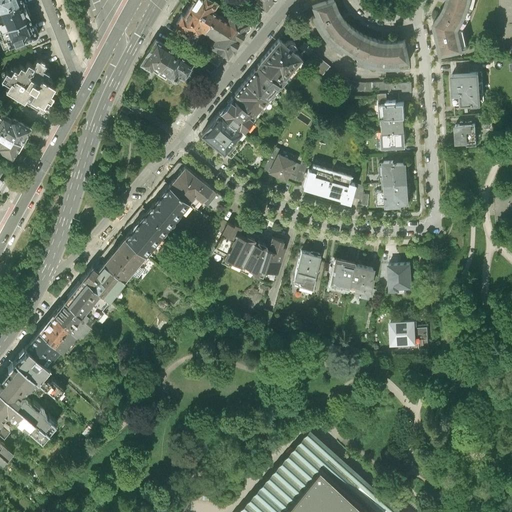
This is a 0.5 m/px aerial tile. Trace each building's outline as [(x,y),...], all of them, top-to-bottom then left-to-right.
[(0,26),(0,28),(1,28),(28,17),(29,16),(23,3),(22,2),(20,0),(18,0),(0,7),(0,26)] [(193,0),(189,8),(209,21),(216,12),(212,10),(217,2),(213,0),(193,0)] [(250,0),(264,11),(273,0),(272,0),(250,0)] [(411,61),(404,40),(393,41),(384,41),(382,41),(379,40),(365,37),(354,29),(344,21),(343,19),(342,18),(337,9),(333,0),(332,0),(313,7),(319,21),(324,29),(330,36),(337,43),(345,49),(354,55),(361,58),(373,62),(382,64),(393,64),(403,64),(411,61)] [(463,49),(458,28),(463,20),(467,12),(470,4),(470,0),(446,0),(446,1),(446,3),(445,5),(440,13),(433,23),(437,32),(441,53),(463,49)] [(204,30),(209,21),(189,8),(184,16),(181,15),(176,24),(190,32),(187,37),(192,41),(200,28),(204,30)] [(216,12),(209,21),(239,39),(244,30),(248,30),(251,25),(247,23),(248,22),(231,11),(226,19),(216,12)] [(32,27),(28,17),(1,28),(5,38),(8,46),(20,41),(23,42),(35,37),(36,35),(38,34),(35,26),(32,27)] [(233,48),(239,39),(209,21),(204,30),(215,37),(210,45),(227,56),(232,48),(233,48)] [(140,63),(156,73),(171,49),(155,39),(140,63)] [(278,40),(257,66),(279,84),(284,78),(283,77),(299,57),(293,52),(295,50),(295,48),(295,47),(295,45),(294,44),(293,43),(292,42),(291,42),(289,42),(288,42),(286,43),(285,45),(278,40)] [(307,56),(310,52),(312,50),(304,43),(299,49),(307,56)] [(177,75),(178,74),(182,77),(191,62),(171,49),(156,73),(165,78),(167,75),(171,77),(171,78),(173,79),(176,79),(178,76),(177,75)] [(372,94),(372,88),(371,83),(360,84),(348,81),(338,75),(328,67),(322,62),(310,52),(307,56),(302,61),(347,98),(348,95),(354,96),(362,97),(368,97),(373,96),(373,94),(372,94)] [(5,89),(23,100),(25,96),(35,102),(36,100),(44,105),(48,99),(49,99),(52,94),(49,92),(53,85),(49,83),(51,79),(47,76),(49,73),(42,70),(45,65),(36,59),(33,65),(27,62),(24,68),(20,65),(17,70),(13,68),(10,74),(5,71),(0,79),(8,84),(5,89)] [(452,63),(452,75),(470,75),(470,62),(452,63)] [(281,86),(279,84),(257,66),(244,81),(266,100),(270,103),(281,90),(279,88),(281,86)] [(470,75),(452,75),(453,96),(461,95),(461,106),(481,105),(480,74),(470,75)] [(260,107),(266,100),(244,81),(234,93),(235,94),(232,97),(254,115),(255,117),(262,109),(260,107)] [(385,82),(371,83),(372,88),(377,88),(377,94),(378,94),(392,93),(399,93),(411,92),(410,83),(385,84),(385,82)] [(392,93),(378,94),(379,103),(386,103),(386,100),(396,100),(399,99),(399,93),(392,93)] [(240,131),(254,115),(232,97),(231,97),(218,113),(240,131)] [(380,118),(381,118),(404,116),(404,102),(396,102),(396,100),(386,100),(386,103),(379,103),(378,103),(380,118)] [(121,109),(114,120),(120,124),(127,113),(121,109)] [(0,129),(22,142),(31,128),(13,117),(10,118),(1,113),(0,114),(0,129)] [(234,139),(240,131),(218,113),(200,134),(223,152),(234,139)] [(405,116),(404,116),(381,118),(382,132),(403,131),(403,122),(405,122),(405,116)] [(476,143),(475,125),(455,126),(456,144),(476,143)] [(0,149),(13,157),(22,142),(0,129),(0,149)] [(404,145),(403,131),(382,132),(382,139),(377,140),(377,147),(380,147),(392,146),(397,146),(397,145),(404,145)] [(240,144),(234,139),(223,152),(229,158),(240,144)] [(272,151),(267,158),(274,161),(277,154),(272,151)] [(267,158),(261,169),(285,180),(289,171),(291,171),(292,169),(294,166),(293,166),(295,163),(277,154),(274,161),(267,158)] [(382,175),(382,183),(406,182),(406,177),(409,177),(409,169),(406,169),(405,163),(393,164),(393,161),(383,162),(384,164),(379,165),(380,175),(382,175)] [(176,164),(169,172),(174,176),(168,185),(190,203),(193,205),(199,198),(206,204),(216,192),(181,163),(179,162),(176,164)] [(300,186),(306,164),(301,162),(300,165),(293,184),(300,186)] [(300,165),(295,163),(293,166),(294,166),(292,169),(291,171),(289,171),(285,180),(293,184),(300,165)] [(303,188),(325,193),(331,170),(313,165),(311,171),(308,170),(303,188)] [(331,170),(325,193),(340,198),(340,199),(348,201),(351,192),(353,183),(348,182),(350,175),(331,170)] [(162,180),(150,196),(155,200),(146,211),(166,227),(180,211),(183,213),(190,203),(168,185),(162,180)] [(407,186),(406,182),(382,183),(383,189),(378,190),(376,190),(376,192),(377,204),(386,204),(386,205),(400,204),(400,202),(408,202),(407,195),(411,194),(410,186),(407,186)] [(362,185),(353,183),(351,192),(353,193),(352,197),(360,199),(361,194),(362,185)] [(165,229),(166,227),(146,211),(141,206),(129,220),(135,225),(125,237),(145,254),(146,252),(148,252),(149,249),(150,247),(151,246),(157,251),(166,240),(160,235),(161,233),(163,233),(165,230),(165,229)] [(242,264),(253,242),(254,239),(246,236),(245,238),(237,234),(241,227),(234,224),(233,226),(227,223),(215,247),(225,253),(223,257),(241,266),(242,264)] [(114,239),(98,259),(123,280),(130,271),(137,277),(144,269),(140,266),(148,256),(145,254),(125,237),(116,248),(114,246),(117,242),(114,239)] [(256,244),(253,242),(242,264),(249,268),(252,273),(252,274),(262,277),(264,271),(277,275),(285,248),(281,247),(283,241),(272,238),(268,249),(266,249),(266,248),(265,245),(257,241),(256,244)] [(301,251),(293,281),(302,283),(303,279),(314,281),(320,256),(319,256),(319,255),(311,252),(311,254),(301,251)] [(194,262),(200,266),(203,260),(202,260),(204,256),(199,253),(194,262)] [(98,259),(82,277),(107,298),(108,298),(123,280),(98,259)] [(340,288),(348,289),(353,264),(334,260),(329,288),(340,290),(340,288)] [(372,268),(353,264),(348,289),(348,291),(358,293),(358,294),(366,296),(368,290),(368,289),(369,289),(372,277),(370,277),(372,268)] [(395,267),(389,267),(390,283),(389,283),(389,288),(396,287),(396,286),(411,285),(410,266),(403,266),(395,266),(395,267)] [(82,277),(63,300),(88,321),(94,313),(96,315),(103,307),(101,305),(107,298),(82,277)] [(63,300),(53,313),(75,332),(79,335),(89,322),(88,321),(63,300)] [(53,313),(38,330),(59,348),(61,349),(75,332),(53,313)] [(413,319),(391,321),(392,341),(414,340),(414,325),(413,319)] [(427,325),(414,325),(414,340),(419,339),(419,346),(429,345),(427,325)] [(38,330),(25,347),(46,364),(59,348),(38,330)] [(25,347),(14,360),(43,384),(56,395),(63,386),(50,376),(49,378),(46,375),(45,377),(41,374),(46,368),(47,369),(49,367),(46,364),(25,347)] [(0,376),(0,389),(47,429),(54,421),(42,411),(44,409),(38,404),(37,405),(23,394),(23,389),(27,385),(31,384),(38,390),(43,384),(14,360),(0,376)] [(0,429),(3,432),(8,426),(1,420),(1,416),(4,412),(9,412),(17,419),(22,422),(31,429),(41,437),(47,429),(0,389),(0,429)] [(309,436),(241,511),(396,511),(377,495),(309,436)] [(0,451),(6,456),(12,450),(0,440),(0,451)]
